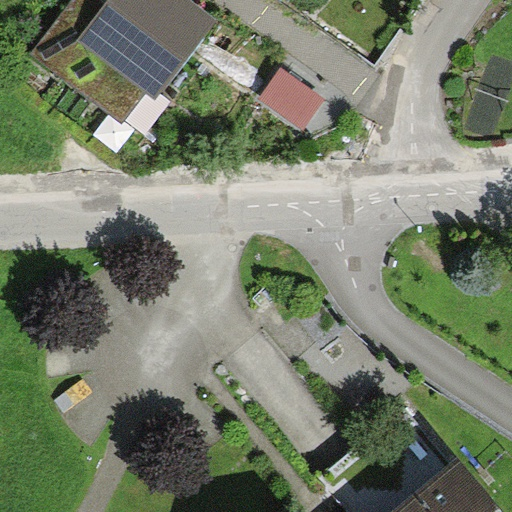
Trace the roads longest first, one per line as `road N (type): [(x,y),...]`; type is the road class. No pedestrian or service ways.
road 1 (residential): [(334,194),(0,213)]
road 2 (residential): [(334,194),(348,268),(386,330),(511,412)]
road 3 (residential): [(465,0),(424,61),(413,101),(418,191)]
